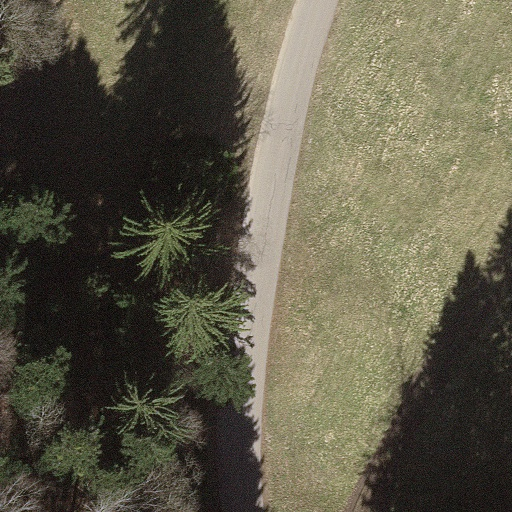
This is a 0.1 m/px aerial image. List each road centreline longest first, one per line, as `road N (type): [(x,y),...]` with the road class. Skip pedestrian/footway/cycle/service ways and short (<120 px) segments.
road 1 (residential): [(316,0),(299,39),(249,266),(236,467),(243,511)]
road 2 (track): [(371,511),(487,301),(511,275)]
